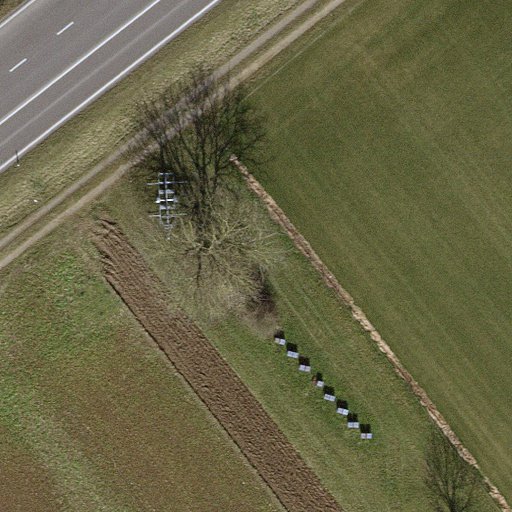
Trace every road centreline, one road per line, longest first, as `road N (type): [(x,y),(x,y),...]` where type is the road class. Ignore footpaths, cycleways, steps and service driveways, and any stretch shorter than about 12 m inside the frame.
road 1 (track): [(320,0),(0,252)]
road 2 (primary): [(0,123),(158,0)]
